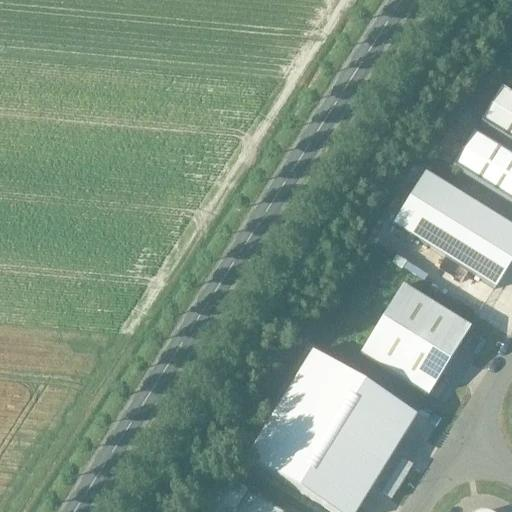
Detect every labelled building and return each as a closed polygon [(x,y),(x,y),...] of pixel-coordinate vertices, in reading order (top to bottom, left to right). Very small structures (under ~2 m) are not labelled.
[(511,97),(500,91),(479,124),(511,144),(511,97)] [(451,168),(511,206),(511,159),(472,134),(451,168)] [(511,230),(424,175),(391,227),(492,291),(511,259),(511,230)] [(359,355),(427,397),(469,329),(401,287),(359,355)] [(311,353),(245,460),(328,511),(355,511),(415,417),(311,353)] [(275,511),(220,478),(198,511),(275,511)]
